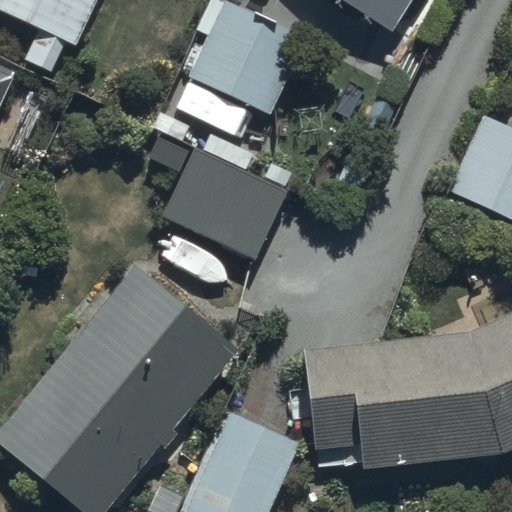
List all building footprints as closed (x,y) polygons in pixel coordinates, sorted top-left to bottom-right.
[(95,0),(0,0),(0,9),(39,28),(26,56),(51,68),(65,39),(75,44),(95,0)] [(313,43),(224,0),(207,0),(195,26),(211,33),(190,74),(277,117),(313,43)] [(338,0),(394,33),(414,0),(338,0)] [(0,107),(15,72),(0,64),(0,107)] [(511,131),(479,117),(447,190),(511,219),(511,131)] [(202,149),(197,146),(165,215),(254,257),(286,189),(247,171),(254,155),(209,133),(202,149)] [(111,511),(242,349),(138,265),(0,429),(0,439),(86,511),(111,511)] [(511,314),(469,334),(305,347),(315,466),(362,462),(363,468),(502,457),(511,451),(511,314)] [(271,511),(302,444),(226,411),(180,507),(180,511),(271,511)]
